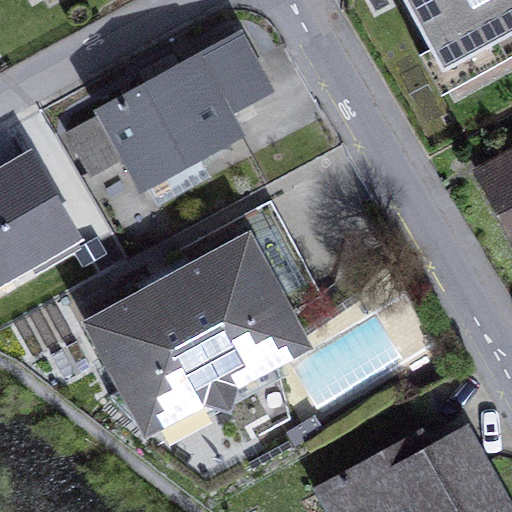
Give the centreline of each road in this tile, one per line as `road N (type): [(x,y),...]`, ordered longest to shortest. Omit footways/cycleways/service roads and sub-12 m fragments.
road 1 (residential): [(290,0),(511,373)]
road 2 (residential): [(0,105),(193,0)]
